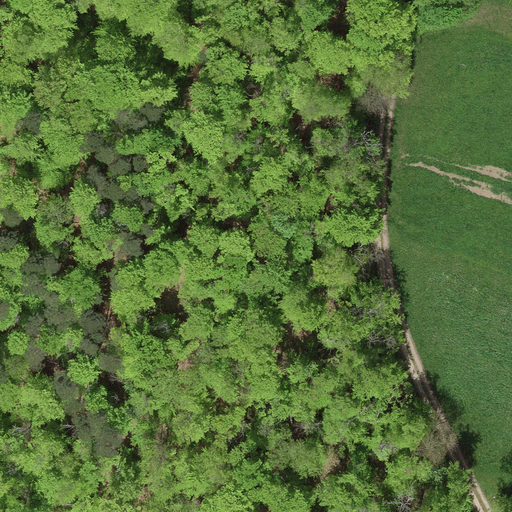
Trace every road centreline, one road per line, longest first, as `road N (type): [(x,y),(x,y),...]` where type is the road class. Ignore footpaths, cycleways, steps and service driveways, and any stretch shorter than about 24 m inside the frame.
road 1 (track): [(484,511),(412,373),(384,274),(376,206),(382,114),(403,0)]
road 2 (track): [(23,0),(0,140)]
